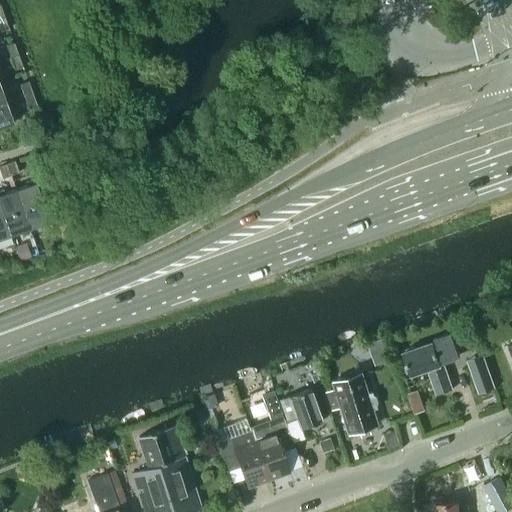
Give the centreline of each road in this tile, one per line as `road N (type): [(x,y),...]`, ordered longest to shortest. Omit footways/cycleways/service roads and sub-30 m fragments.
road 1 (primary): [(511,104),(339,174),(70,310)]
road 2 (primary): [(70,310),(178,291),(511,172)]
road 3 (residential): [(286,511),(400,469)]
road 4 (residential): [(400,469),(511,425)]
